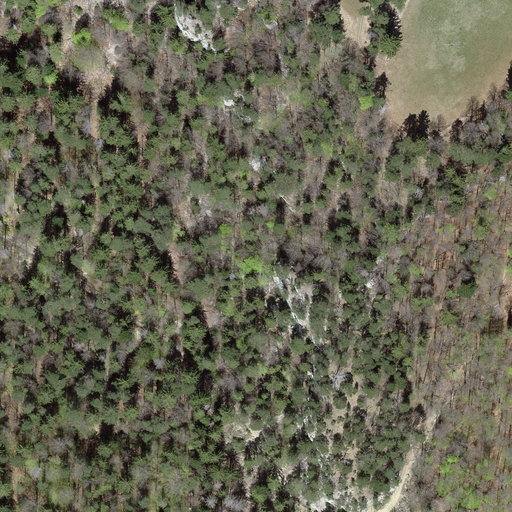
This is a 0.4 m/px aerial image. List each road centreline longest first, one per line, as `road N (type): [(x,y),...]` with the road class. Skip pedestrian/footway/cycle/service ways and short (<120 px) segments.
road 1 (track): [(309,511),(255,426),(170,345),(0,233)]
road 2 (track): [(500,306),(436,401),(381,511)]
